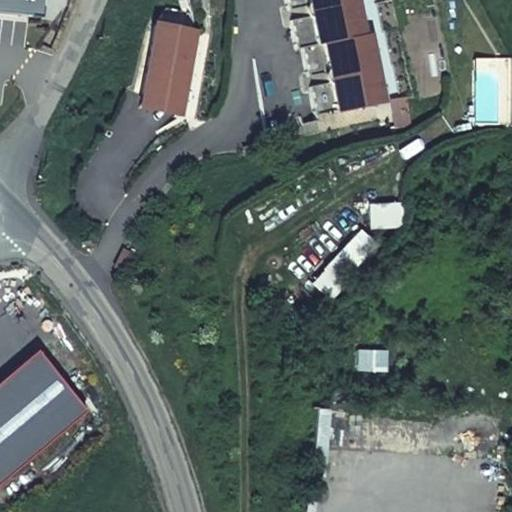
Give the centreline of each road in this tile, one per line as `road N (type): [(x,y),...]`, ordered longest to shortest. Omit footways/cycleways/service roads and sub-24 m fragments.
road 1 (track): [(383,129),(464,471),(491,511)]
road 2 (residential): [(0,199),(78,285),(140,379),(185,511)]
road 3 (unknown): [(78,285),(168,176),(234,128),(241,0)]
road 4 (residential): [(94,0),(0,184)]
